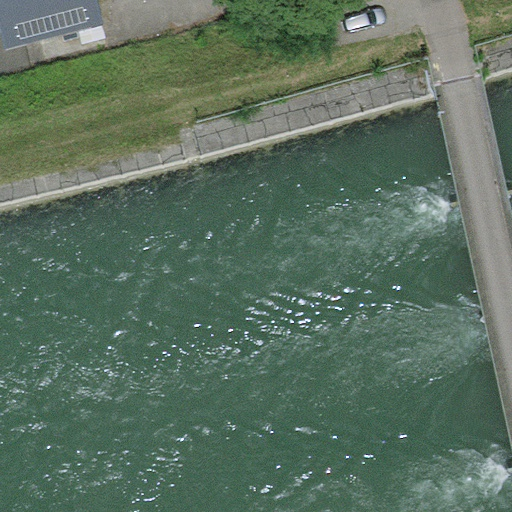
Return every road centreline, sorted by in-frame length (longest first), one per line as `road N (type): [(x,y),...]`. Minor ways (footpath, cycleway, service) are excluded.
road 1 (track): [(511,9),(0,146)]
road 2 (unclassified): [(434,0),(511,335)]
